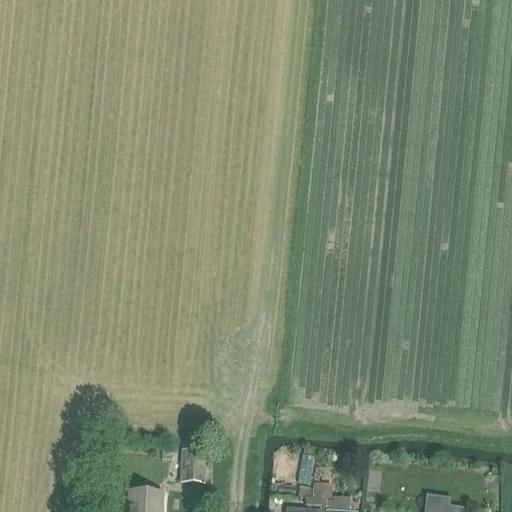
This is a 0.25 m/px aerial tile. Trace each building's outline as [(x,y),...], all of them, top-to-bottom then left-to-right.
[(188,453),(187,484),(181,484),(187,485),(205,486),(207,454),(188,452),(182,452),(188,453)] [(362,465),(363,501),(382,501),(381,465),(362,465)] [(319,490),(318,500),(330,501),(331,491),(319,490)] [(162,511),(163,495),(129,493),(128,511),(162,511)] [(321,509),(321,511),(304,511),(286,511),(325,511),(326,502),(307,501),(307,508),(321,509)]
